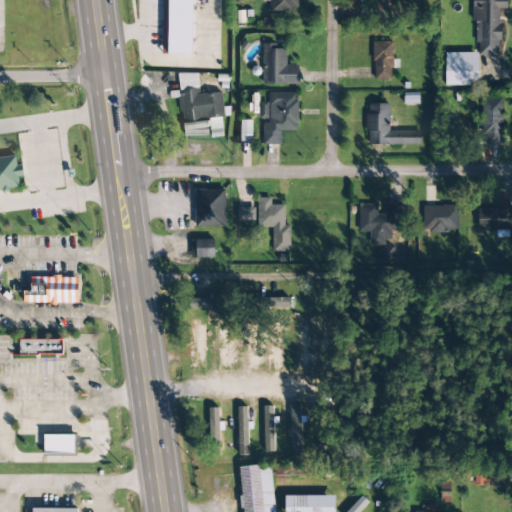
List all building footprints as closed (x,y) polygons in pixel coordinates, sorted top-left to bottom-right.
[(161,0),(161,54),(191,55),(191,0),(161,0)] [(297,0),(262,0),(262,2),(269,2),(269,15),(297,16),(297,0)] [(391,0),(370,0),(371,17),(392,16),(391,0)] [(506,0),(472,0),(472,22),(477,22),(476,55),(499,56),(500,9),(506,9),(506,0)] [(373,41),(373,80),(390,80),(390,68),(398,68),(399,60),(393,60),(393,42),(373,41)] [(263,84),(298,83),(298,65),(286,66),(285,49),(278,49),(278,43),(262,43),(263,84)] [(445,53),(445,86),(477,86),(477,53),(445,53)] [(180,129),(210,129),(210,130),(222,130),(222,94),(197,93),(198,76),(190,76),(190,83),(180,83),(180,88),(181,88),(180,129)] [(262,145),(280,145),(281,131),(297,131),(298,94),(269,93),(269,103),(259,103),(259,121),(263,121),(262,145)] [(483,98),(481,145),(501,145),(502,99),(483,98)] [(367,145),(420,145),(420,131),(389,131),(389,104),(366,104),(367,145)] [(251,120),(240,121),(240,141),(252,141),(251,120)] [(0,157),(0,190),(20,189),(18,176),(23,176),(22,165),(16,166),(15,156),(0,157)] [(194,227),(226,227),(225,189),(193,190),(194,227)] [(284,205),(270,205),(270,198),(257,198),(257,227),(272,228),(272,252),(290,252),(290,226),(284,226),(284,205)] [(358,205),(359,232),(369,232),(369,246),(384,245),(384,240),(391,240),(391,230),(399,230),(399,203),(386,203),(386,215),(377,215),(376,205),(358,205)] [(422,206),(422,232),(458,231),(457,206),(422,206)] [(478,231),(511,230),(511,206),(477,208),(478,231)] [(237,221),(253,222),(254,208),(237,208),(237,221)] [(191,258),(214,258),(214,239),(191,240),(191,258)] [(77,279),(77,305),(23,305),(23,290),(31,290),(31,279),(77,279)] [(262,297),(262,309),(288,309),(288,298),(262,297)] [(217,326),(218,366),(227,365),(226,325),(217,326)] [(260,362),(278,361),(277,336),(259,337),(260,362)] [(305,366),(315,366),(315,338),(301,338),(301,344),(305,343),(305,366)] [(19,355),(63,356),(63,340),(19,339),(19,355)] [(273,406),(263,406),(264,452),(274,452),(273,406)] [(247,407),(237,407),(238,456),(248,455),(247,407)] [(222,408),(211,409),(212,448),(223,447),(222,408)] [(43,454),(74,454),(75,435),(43,435),(43,454)] [(239,467),(241,511),(274,511),(271,465),(239,467)] [(334,511),(334,496),(284,497),(284,511),(334,511)] [(346,511),(359,511),(368,503),(361,496),(346,511)]
